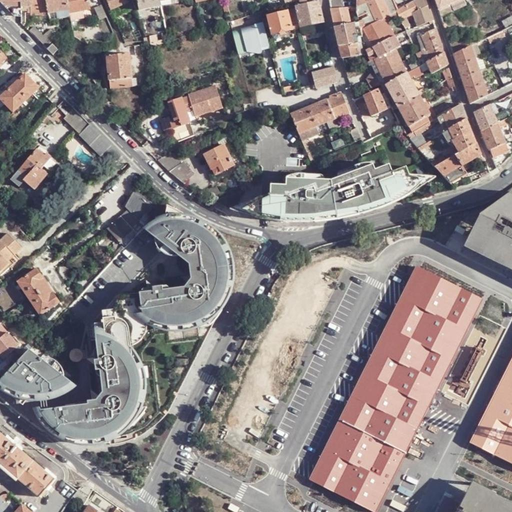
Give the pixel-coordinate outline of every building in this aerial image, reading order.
[(0,0),(0,2),(14,17),(15,17),(22,18),(22,12),(22,7),(21,0),(0,0)] [(21,0),(22,7),(28,7),(28,13),(32,13),(31,0),(21,0)] [(46,0),(31,0),(32,13),(32,15),(50,15),(50,13),(49,13),(46,0)] [(46,0),(49,13),(50,13),(70,10),(68,0),(46,0)] [(68,0),(70,10),(71,13),(91,10),(88,0),(68,0)] [(107,0),(111,10),(129,1),(128,0),(107,0)] [(137,0),(140,11),(162,7),(161,2),(160,0),(137,0)] [(385,83),(387,85),(401,77),(406,74),(401,60),(405,58),(395,36),(394,36),(386,22),(398,15),(401,20),(414,13),(418,27),(429,23),(433,21),(426,0),(418,0),(390,15),(387,17),(375,23),(372,24),(363,28),(365,33),(372,45),(373,47),(366,51),(369,57),(371,56),(373,60),(371,61),(372,65),(376,73),(380,71),(385,83)] [(383,0),(374,0),(367,3),(369,7),(371,11),(373,18),(375,23),(387,17),(390,15),(383,0)] [(435,0),(439,10),(451,5),(462,0),(435,0)] [(463,0),(462,0),(451,5),(454,12),(467,6),(463,0)] [(301,6),(296,7),(297,9),(301,28),(324,23),(324,19),(323,14),(320,2),(301,6)] [(367,3),(357,8),(357,13),(369,7),(367,3)] [(108,18),(103,6),(96,10),(100,21),(108,18)] [(347,8),(332,10),(332,13),(335,28),(351,25),(347,8)] [(301,28),(297,9),(290,11),(295,29),(301,28)] [(50,13),(50,15),(51,19),(71,16),(71,13),(70,10),(50,13)] [(273,35),(293,31),(288,11),(268,16),(273,35)] [(361,30),(363,28),(372,24),(370,19),(373,18),(371,11),(366,13),(368,16),(359,22),(359,23),(360,27),(361,30)] [(77,19),(72,19),(72,25),(75,38),(78,40),(79,38),(80,36),(80,35),(77,19)] [(231,30),(238,58),(270,50),(263,22),(231,30)] [(32,24),(27,29),(30,33),(35,28),(32,24)] [(351,25),(335,28),(337,36),(340,47),(357,44),(359,44),(359,43),(358,38),(356,28),(355,24),(351,25)] [(58,38),(52,30),(44,37),(35,28),(30,33),(34,37),(46,48),(58,38)] [(427,63),(444,54),(436,29),(418,36),(423,50),(422,52),(417,55),(420,60),(422,65),(427,63)] [(507,29),(488,39),(490,43),(509,33),(507,29)] [(294,36),(293,31),(273,35),(274,40),(294,36)] [(449,40),(454,54),(467,49),(463,39),(458,41),(456,37),(454,38),(449,40)] [(357,44),(340,47),(343,59),(361,56),(357,44)] [(54,45),(48,51),(54,56),(54,57),(58,52),(59,51),(54,45)] [(467,49),(454,54),(471,104),(488,96),(471,47),(467,49)] [(448,66),(444,54),(427,63),(432,74),(448,66)] [(108,57),(110,82),(133,79),(130,55),(108,57)] [(409,66),(412,71),(420,66),(422,65),(420,60),(409,66)] [(420,66),(412,71),(416,78),(424,74),(420,66)] [(334,67),(313,73),(312,73),(316,89),(335,83),(339,81),(334,67)] [(372,89),(381,85),(377,75),(376,76),(374,72),(367,80),(372,89)] [(14,113),(40,89),(26,74),(0,98),(14,113)] [(401,77),(387,85),(388,87),(391,94),(399,108),(419,96),(417,93),(406,74),(401,77)] [(455,87),(452,77),(448,79),(447,80),(450,88),(455,87)] [(183,97),(169,102),(174,115),(162,119),(166,131),(191,123),(187,111),(194,108),(197,116),(224,107),(217,86),(190,95),(190,96),(183,98),(183,97)] [(378,89),(364,96),(371,114),(372,117),(381,113),(387,110),(378,89)] [(347,109),(342,95),(337,96),(330,99),(328,101),(330,107),(336,119),(349,113),(347,109)] [(413,133),(414,132),(429,123),(432,121),(430,116),(419,96),(399,108),(405,118),(413,133)] [(316,124),(317,126),(336,119),(330,107),(328,101),(309,108),(314,120),(316,124)] [(449,130),(466,119),(461,104),(456,107),(442,115),(449,130)] [(474,113),(482,132),(498,124),(495,116),(490,105),(489,106),(474,113)] [(309,108),(291,114),(300,134),(317,126),(316,124),(314,120),(309,108)] [(511,112),(510,108),(495,116),(498,124),(511,117),(511,112)] [(81,136),(91,125),(75,109),(65,119),(81,136)] [(371,114),(362,118),(365,123),(372,121),(371,117),(372,117),(371,114)] [(460,153),(477,144),(466,119),(449,130),(454,140),(452,140),(460,153)] [(429,123),(414,132),(416,136),(432,127),(429,123)] [(482,132),(489,151),(506,145),(498,124),(482,132)] [(111,169),(123,158),(116,150),(91,125),(81,136),(80,137),(111,169)] [(356,142),(362,140),(357,129),(351,131),(356,142)] [(234,141),(230,132),(216,138),(220,147),(225,145),(234,141)] [(438,136),(417,149),(420,151),(440,139),(438,136)] [(303,141),(311,160),(314,159),(313,156),(314,156),(307,140),(303,141)] [(462,167),(462,166),(481,155),(477,144),(460,153),(456,156),(462,167)] [(236,166),(225,145),(220,147),(206,155),(212,170),(214,169),(220,166),(223,172),(236,166)] [(489,151),(493,159),(509,152),(506,145),(489,151)] [(43,171),(52,160),(48,156),(45,159),(36,152),(20,172),(26,179),(24,182),(35,191),(48,176),(43,171)] [(163,166),(177,178),(182,174),(175,156),(163,166)] [(431,164),(435,168),(447,161),(444,156),(431,164)] [(467,174),(462,166),(462,167),(456,156),(447,161),(435,168),(443,176),(449,182),(451,184),(467,174)] [(217,175),(223,172),(220,166),(214,169),(217,175)] [(408,191),(415,188),(407,168),(393,173),(390,166),(376,171),(374,166),(332,182),(302,181),(302,183),(287,183),(287,187),(280,187),(278,222),(285,223),(295,223),(295,216),(314,217),(317,216),(338,213),(359,209),(362,209),(380,202),(382,209),(390,206),(404,200),(410,196),(408,191)] [(263,199),(264,185),(263,185),(258,187),(251,191),(247,194),(243,201),(240,209),(250,210),(250,208),(251,206),(253,205),(254,204),(256,204),(257,204),(257,202),(263,199)] [(278,222),(280,187),(272,187),(272,196),(263,199),(257,202),(257,204),(256,204),(254,204),(253,205),(251,206),(250,208),(250,210),(250,213),(252,216),(254,217),(257,217),(257,218),(278,222)] [(139,223),(139,222),(153,206),(132,189),(126,207),(129,211),(139,223)] [(511,198),(483,211),(466,246),(511,268),(511,198)] [(362,209),(364,215),(382,209),(380,202),(362,209)] [(168,208),(165,219),(172,218),(179,218),(184,218),(183,215),(178,213),(168,208)] [(338,213),(339,220),(361,215),(359,209),(338,213)] [(122,216),(133,229),(139,223),(129,211),(122,216)] [(317,216),(317,223),(339,220),(338,213),(317,216)] [(124,237),(133,229),(122,216),(113,224),(124,237)] [(150,226),(144,231),(154,238),(155,239),(179,258),(190,266),(192,281),(185,289),(171,291),(167,288),(144,291),(141,295),(117,298),(119,311),(107,312),(103,313),(104,322),(102,323),(102,324),(95,325),(97,342),(98,349),(95,353),(98,376),(102,380),(104,394),(98,402),(89,403),(89,406),(41,412),(45,418),(49,424),(55,430),(60,434),(66,437),(77,436),(78,441),(109,437),(110,440),(116,437),(122,433),(127,429),(125,427),(138,410),(142,409),(144,405),(145,400),(145,396),(138,397),(134,367),(128,368),(126,353),(130,349),(129,348),(126,346),(144,322),(147,324),(148,325),(152,320),(166,319),(167,326),(197,322),(198,328),(205,324),(211,320),(215,316),(219,312),(223,307),(226,302),(228,297),(230,291),(231,285),(232,279),(232,272),(231,266),(230,259),(227,252),(224,246),(220,241),(215,235),(209,230),(203,226),(196,223),(197,221),(191,219),(184,218),(179,218),(172,218),(165,219),(163,220),(156,222),(150,226)] [(138,235),(144,228),(139,222),(139,223),(133,229),(138,235)] [(16,256),(24,249),(10,233),(0,242),(0,274),(12,263),(9,260),(15,255),(16,256)] [(175,258),(179,258),(155,239),(156,243),(156,244),(157,248),(160,253),(165,256),(169,258),(175,258)] [(41,316),(61,302),(39,270),(19,283),(41,316)] [(386,511),(490,305),(420,270),(313,485),(367,511),(386,511)] [(107,310),(107,312),(119,311),(117,298),(107,310)] [(167,326),(166,319),(152,320),(148,325),(152,328),(167,326)] [(0,358),(1,360),(19,346),(0,320),(0,358)] [(146,325),(147,324),(144,322),(126,346),(129,348),(129,347),(131,348),(134,347),(139,344),(142,341),(145,337),(147,332),(148,326),(146,325)] [(192,330),(198,328),(197,322),(167,326),(168,332),(171,332),(177,332),(184,332),(192,330)] [(134,352),(130,349),(126,353),(128,368),(134,367),(138,397),(145,396),(146,392),(146,387),(145,379),(143,372),(141,366),(135,367),(134,352)] [(41,360),(30,352),(0,384),(0,386),(7,391),(10,387),(29,401),(30,400),(32,401),(39,401),(49,401),(58,398),(67,393),(76,386),(65,378),(41,360)] [(45,359),(41,360),(65,378),(65,376),(64,373),(63,369),(60,365),(56,362),(50,360),(45,359)] [(511,372),(474,448),(511,466),(511,372)] [(28,403),(29,401),(10,387),(7,391),(20,401),(28,403)] [(148,409),(142,409),(138,410),(125,427),(127,429),(130,430),(131,428),(135,425),(139,422),(142,418),(145,414),(148,409)] [(0,462),(20,479),(42,498),(59,478),(48,470),(46,471),(0,433),(0,462)] [(110,440),(109,437),(78,441),(77,436),(66,437),(66,440),(70,441),(76,443),(82,445),(89,445),(96,445),(103,443),(110,442),(110,440)] [(0,466),(18,481),(20,479),(0,462),(0,466)] [(511,511),(511,490),(483,474),(463,511),(511,511)] [(94,490),(89,486),(80,492),(77,495),(73,499),(84,506),(94,490)] [(6,511),(14,511),(6,503),(2,507),(6,511)]
